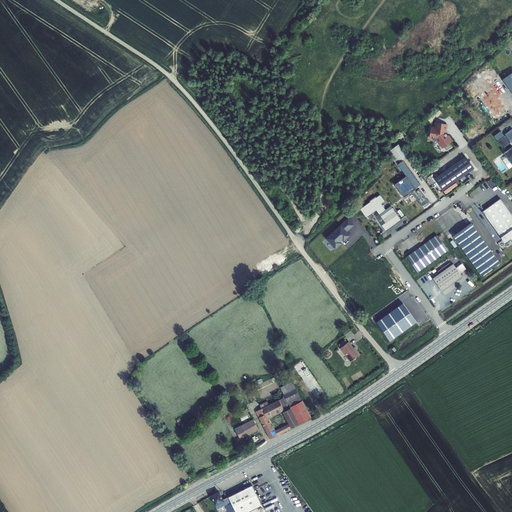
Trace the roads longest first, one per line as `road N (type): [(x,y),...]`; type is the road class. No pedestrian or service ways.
road 1 (unclassified): [(55,0),(188,96),(398,373)]
road 2 (secondary): [(398,373),(158,511)]
road 3 (track): [(297,243),(320,212),(322,102),(385,0)]
road 4 (unclassified): [(449,336),(384,246),(470,185)]
